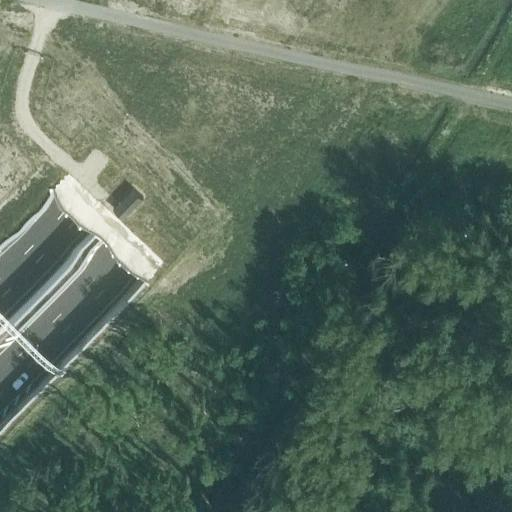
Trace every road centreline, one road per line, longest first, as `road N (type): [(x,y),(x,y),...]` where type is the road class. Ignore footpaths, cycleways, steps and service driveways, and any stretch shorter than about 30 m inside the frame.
road 1 (motorway): [(0,384),(128,257),(345,0)]
road 2 (motorway): [(276,0),(0,280)]
road 3 (track): [(47,0),(19,106),(34,136),(86,176)]
